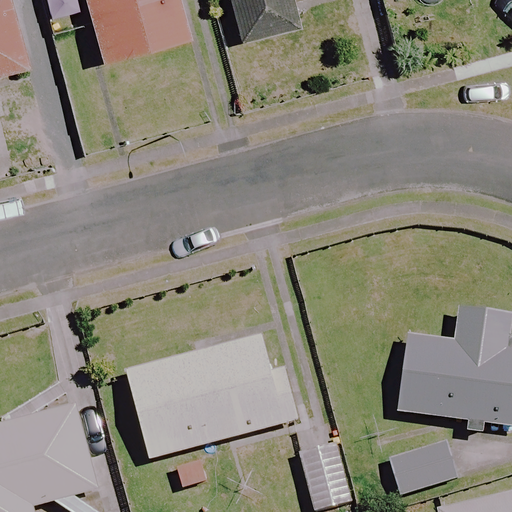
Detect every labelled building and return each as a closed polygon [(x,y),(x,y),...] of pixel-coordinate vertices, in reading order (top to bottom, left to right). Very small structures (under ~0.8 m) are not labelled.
[(0,0),(0,75),(21,70),(1,0),(0,0)] [(180,43),(168,0),(74,0),(93,67),(180,43)] [(289,58),(283,32),(294,30),(286,0),(212,0),(229,72),(289,58)] [(511,357),(501,356),(504,321),(456,317),(453,346),(399,341),(392,420),(511,431),(511,357)] [(142,466),(164,460),(172,492),(206,484),(198,451),(292,427),(277,371),(264,374),(256,342),(119,377),(142,466)] [(0,511),(29,511),(92,493),(67,410),(0,430),(0,511)] [(455,481),(443,444),(384,464),(396,501),(455,481)] [(327,511),(345,507),(330,452),(294,462),(308,511),(327,511)] [(511,511),(511,497),(444,511),(511,511)]
